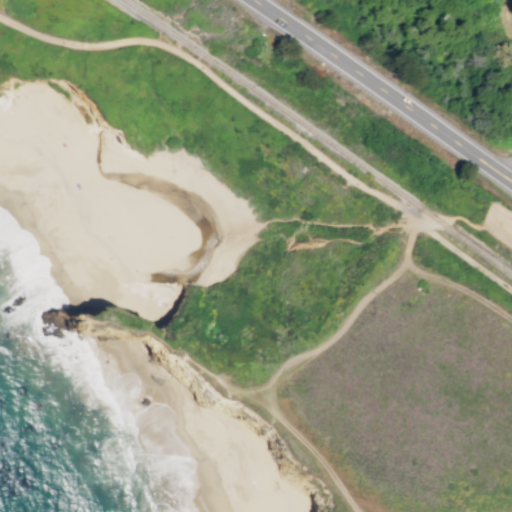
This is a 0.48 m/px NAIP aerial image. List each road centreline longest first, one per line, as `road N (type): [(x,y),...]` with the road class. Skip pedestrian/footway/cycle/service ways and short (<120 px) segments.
road 1 (track): [(0,19),(53,43),(86,49),(137,42),(182,53),(401,208),(415,227),(404,265)]
road 2 (track): [(511,323),(404,265),(273,381),(267,398),(274,417),(355,511)]
road 3 (trunk): [(511,184),(250,0)]
